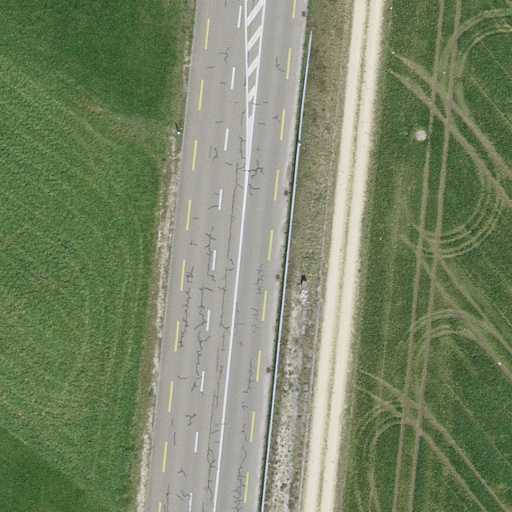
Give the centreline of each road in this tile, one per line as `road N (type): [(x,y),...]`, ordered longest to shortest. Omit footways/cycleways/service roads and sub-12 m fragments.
road 1 (secondary): [(201,511),(254,0)]
road 2 (track): [(364,0),(314,511)]
